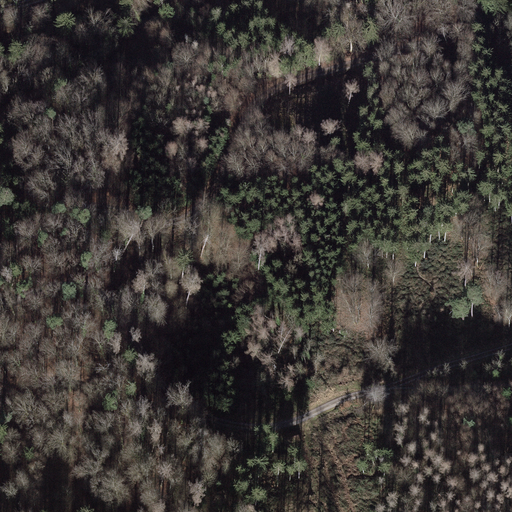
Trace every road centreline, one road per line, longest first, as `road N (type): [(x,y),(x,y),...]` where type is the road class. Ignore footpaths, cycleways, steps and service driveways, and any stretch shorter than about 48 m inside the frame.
road 1 (track): [(511,16),(281,83),(256,96),(243,116),(203,208),(158,222),(102,203),(83,205),(26,238),(0,266)]
road 2 (track): [(511,387),(390,387),(262,428),(193,410),(151,372),(107,294),(56,289),(0,308)]
